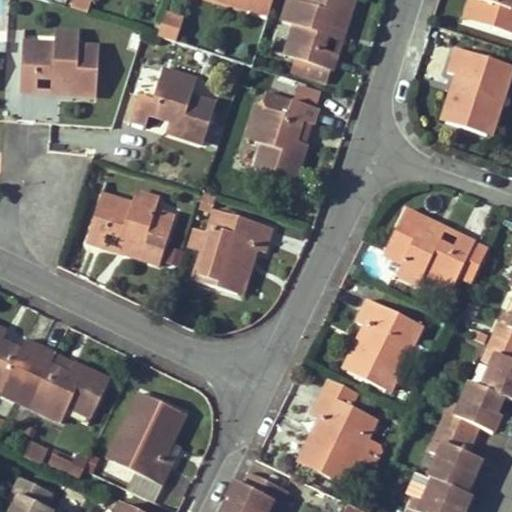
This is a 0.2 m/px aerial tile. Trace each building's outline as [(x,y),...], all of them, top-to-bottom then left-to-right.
[(73,0),(71,8),(89,12),(91,0),(73,0)] [(229,0),(228,4),(268,17),(273,0),(229,0)] [(354,0),(303,0),(302,2),(294,0),(289,0),(281,23),(295,26),(304,30),(295,60),(332,72),(337,55),(324,50),(327,39),(331,28),(344,33),(354,0)] [(466,0),(460,19),(469,21),(476,0),(466,0)] [(511,0),(476,0),(469,21),(511,35),(511,0)] [(176,41),(183,17),(166,12),(159,36),(176,41)] [(295,60),(304,30),(295,26),(284,56),(295,60)] [(344,33),(331,28),(327,39),(341,43),(344,33)] [(96,98),(98,47),(79,46),(79,33),(56,32),(55,44),(54,55),(22,53),(20,94),(37,95),(38,79),(50,79),(60,80),(59,96),(96,98)] [(22,53),(54,55),(55,44),(23,43),(22,53)] [(445,124),(486,137),(509,66),(455,48),(447,73),(455,76),(461,78),(467,88),(464,96),(455,94),(445,124)] [(486,137),(491,139),(511,74),(511,67),(509,66),(486,137)] [(213,114),(189,106),(193,95),(197,80),(164,69),(153,101),(139,96),(130,124),(146,129),(150,115),(169,122),(166,132),(203,146),(213,114)] [(455,76),(439,122),(445,124),(455,94),(464,96),(467,88),(461,78),(455,76)] [(59,96),(60,80),(50,79),(50,95),(59,96)] [(299,85),(296,98),(319,103),(322,90),(299,85)] [(272,94),(266,110),(288,117),(292,101),(272,94)] [(189,106),(213,114),(217,103),(193,95),(189,106)] [(320,110),(292,101),(288,117),(266,110),(258,107),(246,141),(262,146),(273,150),(265,173),(294,183),(306,145),(297,142),(303,122),(313,126),(314,126),(320,110)] [(303,122),(297,142),(306,145),(313,126),(303,122)] [(265,173),(273,150),(262,146),(255,169),(265,173)] [(159,267),(175,219),(156,213),(160,200),(136,192),(132,206),(129,214),(99,205),(86,243),(103,249),(108,235),(119,238),(129,241),(124,256),(159,267)] [(99,205),(129,214),(132,206),(102,196),(99,205)] [(274,229),(220,212),(197,283),(238,296),(248,266),(239,263),(242,254),(252,249),(259,251),(266,253),(274,229)] [(438,228),(405,212),(383,257),(401,266),(395,278),(417,289),(422,277),(427,268),(455,281),(473,245),(458,237),(451,250),(440,245),(431,241),(438,228)] [(438,228),(431,241),(440,245),(446,232),(438,228)] [(201,252),(207,233),(195,229),(188,248),(201,252)] [(124,256),(129,241),(119,238),(115,252),(124,256)] [(164,266),(180,268),(182,250),(166,248),(164,266)] [(248,266),(238,296),(243,298),(259,251),(252,249),(242,254),(239,263),(248,266)] [(468,475),(474,477),(481,461),(469,456),(462,452),(467,439),(473,425),(481,429),(493,435),(500,417),(495,415),(503,398),(511,403),(511,262),(511,263),(511,285),(510,290),(511,290),(511,316),(511,317),(504,314),(482,364),(489,368),(480,389),(468,385),(459,406),(451,402),(429,452),(438,456),(428,478),(433,480),(424,502),(415,498),(408,511),(458,511),(465,495),(461,493),(461,492),(468,475)] [(455,281),(427,268),(422,277),(450,291),(455,281)] [(417,325),(368,300),(356,324),(363,327),(370,332),(373,340),(369,348),(361,344),(347,374),(385,393),(417,325)] [(423,328),(417,325),(385,393),(391,395),(423,328)] [(373,340),(370,332),(363,327),(341,371),(347,374),(361,344),(369,348),(373,340)] [(0,394),(15,402),(41,347),(27,339),(20,351),(1,342),(6,332),(0,329),(0,394)] [(50,366),(56,356),(56,355),(41,347),(15,402),(61,424),(68,410),(73,400),(94,410),(108,382),(74,365),(69,375),(50,366)] [(69,375),(74,365),(56,356),(50,366),(69,375)] [(328,380),(321,394),(350,408),(356,394),(328,380)] [(106,458),(112,461),(145,394),(139,392),(106,458)] [(182,413),(145,394),(112,461),(134,473),(162,486),(174,462),(166,458),(160,455),(156,447),(160,438),(168,442),(182,413)] [(350,408),(321,394),(310,417),(318,421),(323,425),(327,433),(324,441),(316,437),(301,468),(339,486),(372,419),(350,408)] [(94,410),(73,400),(68,410),(89,420),(94,410)] [(156,447),(160,455),(166,458),(187,416),(182,413),(168,442),(160,438),(156,447)] [(378,422),(372,419),(339,486),(345,490),(357,465),(367,445),(378,422)] [(327,433),(323,425),(318,421),(297,465),(301,468),(316,437),(324,441),(327,433)] [(473,425),(467,439),(475,442),(481,429),(473,425)] [(475,442),(467,439),(462,452),(469,456),(475,442)] [(22,457),(41,466),(46,452),(29,444),(22,457)] [(367,445),(357,465),(364,468),(372,465),(377,456),(374,448),(367,445)] [(76,460),(54,449),(52,455),(73,465),(76,460)] [(73,465),(52,455),(45,468),(78,483),(84,470),(73,465)] [(73,465),(84,470),(88,460),(78,455),(76,460),(73,465)] [(126,491),(153,504),(162,486),(134,473),(126,491)] [(249,473),(243,486),(255,492),(261,479),(249,473)] [(474,477),(468,475),(461,492),(461,493),(465,495),(474,477)] [(42,506),(49,492),(17,477),(2,508),(6,511),(5,511),(49,511),(50,510),(42,506)] [(277,511),(287,492),(261,479),(255,492),(243,486),(235,482),(227,500),(231,502),(226,511),(277,511)] [(463,511),(470,497),(465,495),(458,511),(463,511)]
